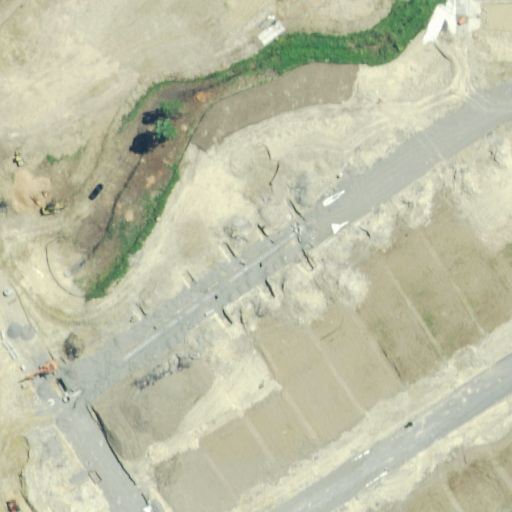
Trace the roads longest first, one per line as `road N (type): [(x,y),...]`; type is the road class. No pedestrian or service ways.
road 1 (residential): [(57,399),(497,95),(511,94)]
road 2 (residential): [(511,373),(304,511)]
road 3 (residential): [(0,56),(70,44),(159,0)]
road 4 (residential): [(129,511),(57,399)]
